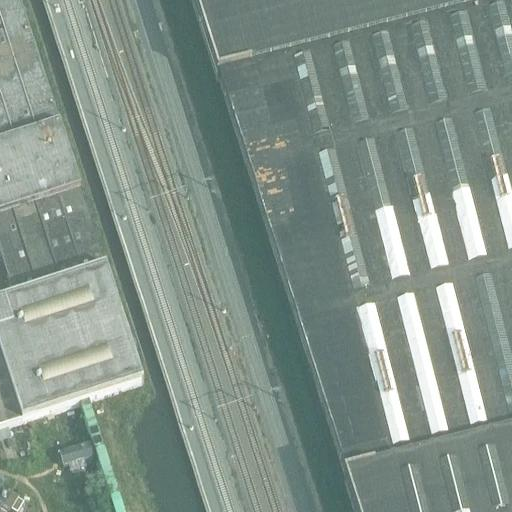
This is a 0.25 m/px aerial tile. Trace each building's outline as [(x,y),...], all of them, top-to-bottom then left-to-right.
[(0,0),(0,259),(14,303),(106,273),(80,194),(81,194),(60,131),(61,131),(18,0),(0,0)] [(511,511),(511,0),(190,0),(217,84),(219,83),(220,85),(221,88),(226,105),(298,333),(300,338),(344,477),(345,482),(346,483),(344,484),(352,511),(511,511)] [(14,303),(0,307),(0,370),(4,369),(72,347),(124,331),(106,273),(14,303)] [(0,433),(142,387),(124,331),(72,347),(4,369),(0,370),(0,433)] [(90,447),(59,456),(62,469),(94,461),(90,447)] [(0,492),(0,507),(7,511),(20,511),(23,507),(0,492)]
